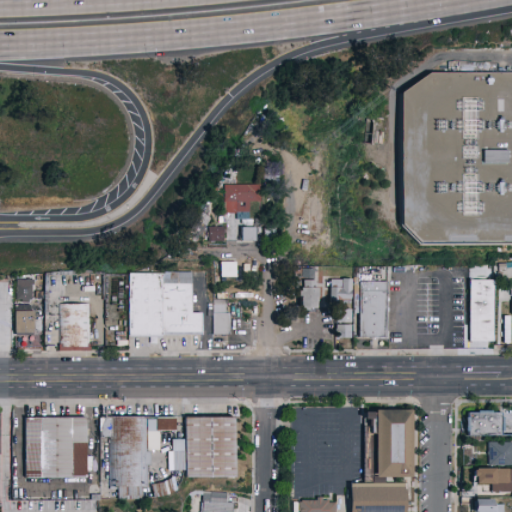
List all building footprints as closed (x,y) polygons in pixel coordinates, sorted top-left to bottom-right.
[(511,247),(511,75),(431,76),(403,96),(403,227),(422,247),(511,247)] [(258,202),(249,202),(249,213),(223,213),(223,185),(258,185),(258,202)] [(206,218),(192,244),(182,239),(197,213),(206,218)] [(222,227),(222,242),(206,242),(206,227),(222,227)] [(240,241),(240,227),(254,227),(254,241),(240,241)] [(237,262),(237,277),(220,277),(220,262),(237,262)] [(299,269),(317,269),(317,309),(299,309),(299,269)] [(127,274),(191,273),(192,313),(201,313),(201,335),(128,336),(127,274)] [(327,303),(327,278),(350,278),(350,303),(327,303)] [(15,300),(15,279),(32,279),(32,300),(15,300)] [(468,343),(468,280),(493,280),(493,343),(468,343)] [(386,338),(358,338),(358,282),(386,282),(386,338)] [(59,305),(88,305),(88,347),(59,347),(59,305)] [(32,311),(32,334),(14,334),(14,311),(32,311)] [(214,347),(214,313),(229,313),(229,347),(214,347)] [(349,337),(337,337),(337,327),(349,327),(349,337)] [(409,480),(405,480),(404,511),(349,511),(349,484),(363,484),(364,410),(410,410),(409,480)] [(465,411),(501,411),(501,436),(465,436),(465,411)] [(86,417),(86,479),(24,479),(24,417),(86,417)] [(147,487),(108,487),(108,439),(99,439),(99,417),(174,418),(174,431),(157,431),(157,451),(147,450),(147,487)] [(183,478),(183,471),(168,471),(168,440),(184,440),(184,418),(233,418),(233,478),(183,478)] [(485,462),(485,443),(510,443),(510,462),(485,462)] [(511,493),(488,493),(488,484),(471,484),(471,469),(511,469),(511,493)] [(227,493),(227,503),(232,503),(232,511),(202,511),(202,493),(227,493)] [(335,511),(296,511),(296,500),(335,500),(335,511)] [(471,511),(471,500),(500,500),(500,511),(471,511)]
